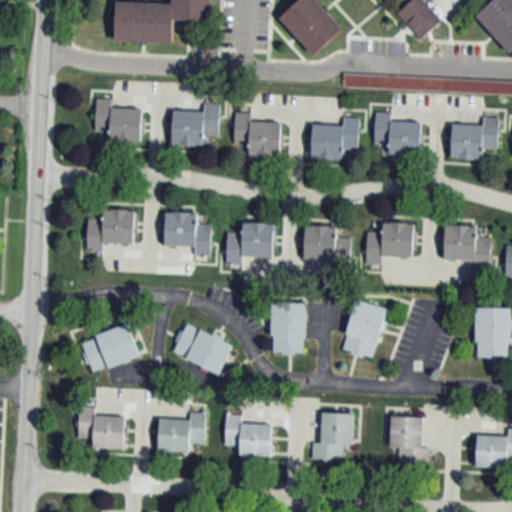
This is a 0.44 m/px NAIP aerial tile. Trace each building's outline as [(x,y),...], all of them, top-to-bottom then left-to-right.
[(168,0),(168,5),(113,3),(111,42),(167,45),(168,22),(206,23),(207,0),(168,0)] [(296,0),(275,18),(308,57),(339,31),(313,1),(314,0),(296,0)] [(439,19),(419,0),(409,0),(395,15),(419,39),(439,19)] [(490,0),(473,16),(506,54),(511,48),(511,2),(510,0),(490,0)] [(110,110),(110,100),(94,99),(93,133),(106,134),(105,143),(139,144),(141,111),(110,110)] [(169,113),(168,147),(200,148),(200,137),(217,137),(218,105),(201,104),(201,113),(169,113)] [(278,157),(279,123),(249,123),(249,114),(232,113),(232,148),(245,148),(245,157),(278,157)] [(385,157),(419,158),(419,124),(389,123),(390,114),(372,114),(372,146),(385,146),(385,157)] [(481,127),(448,126),(447,160),(482,161),(482,151),(495,152),(497,118),(481,118),(481,127)] [(309,126),(308,160),(341,161),(341,152),(356,152),(357,119),(341,119),(340,127),(309,126)] [(131,243),(132,209),(101,209),(101,219),(85,218),(84,251),(101,251),(101,243),(131,243)] [(210,223),(194,223),(194,212),(162,211),(161,245),(193,245),(193,256),(209,256),(210,223)] [(240,265),(240,255),(270,257),(272,223),(241,221),(240,233),(226,232),(224,264),(240,265)] [(411,222),(380,221),(380,232),(365,231),(363,264),(380,264),(380,254),(410,255),(411,222)] [(440,258),(472,259),(471,268),(488,269),(489,237),(474,237),(475,225),(441,224),(440,258)] [(300,258),(334,259),(333,265),(348,266),(350,237),(334,236),(334,226),(302,225),(300,258)] [(385,307),(352,298),(338,349),(371,359),(385,307)] [(268,353),(303,353),(303,301),(268,301),(268,353)] [(473,359),(507,359),(507,306),(473,306),(473,359)] [(217,373),(230,343),(183,322),(170,353),(217,373)] [(88,370),(135,357),(126,324),(79,337),(88,370)] [(121,448),(122,415),(93,415),(94,406),(75,406),(75,439),(88,439),(88,447),(121,448)] [(204,411),(187,411),(187,419),(155,418),(154,451),(187,452),(187,443),(203,443),(204,411)] [(350,445),(351,413),(319,412),(318,443),(310,442),(309,460),(340,460),(341,445),(350,445)] [(268,423),(240,423),(240,414),(223,413),(223,445),(236,445),(236,456),(268,457),(268,423)] [(387,447),(397,448),(397,463),(426,464),(427,449),(419,449),(420,417),(388,416),(387,447)] [(511,459),(511,427),(505,427),(505,435),(473,435),(472,467),(505,468),(505,459),(511,459)]
